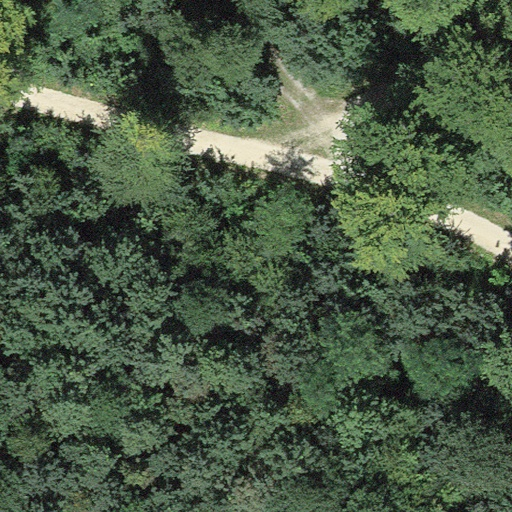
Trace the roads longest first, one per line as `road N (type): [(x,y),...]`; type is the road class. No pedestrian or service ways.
road 1 (track): [(0,69),(324,174)]
road 2 (track): [(324,174),(368,108),(511,3)]
road 3 (track): [(324,174),(511,267)]
road 4 (track): [(231,0),(309,104),(324,174)]
